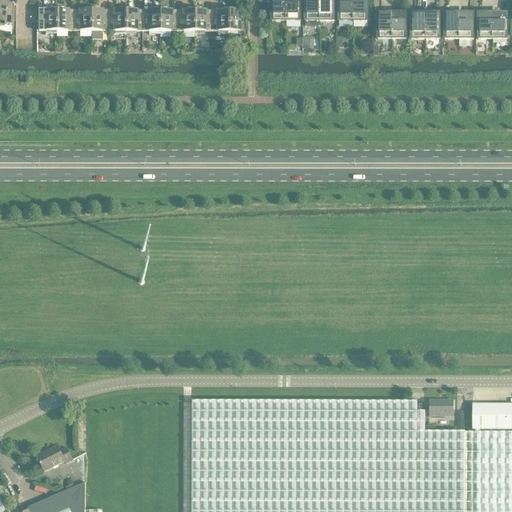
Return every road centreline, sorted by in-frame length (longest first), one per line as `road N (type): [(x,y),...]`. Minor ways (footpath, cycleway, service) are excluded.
road 1 (tertiary): [(0,428),(112,384),(511,381)]
road 2 (primary): [(511,154),(0,156)]
road 3 (primary): [(0,177),(511,178)]
